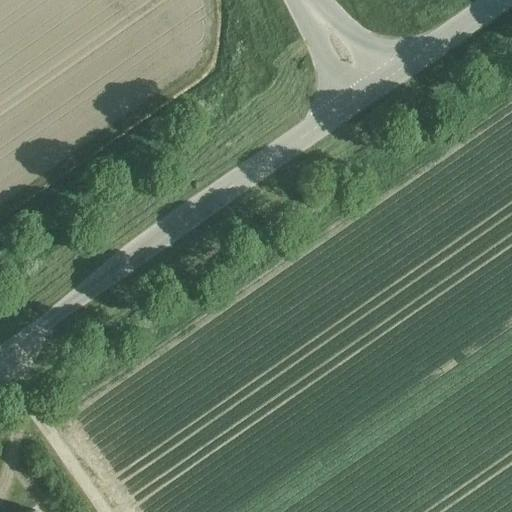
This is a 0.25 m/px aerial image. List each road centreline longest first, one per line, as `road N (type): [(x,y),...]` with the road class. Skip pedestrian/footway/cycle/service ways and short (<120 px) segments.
road 1 (tertiary): [(0,355),(371,90)]
road 2 (tertiary): [(371,90),(502,0)]
road 3 (track): [(20,341),(17,423),(0,489)]
